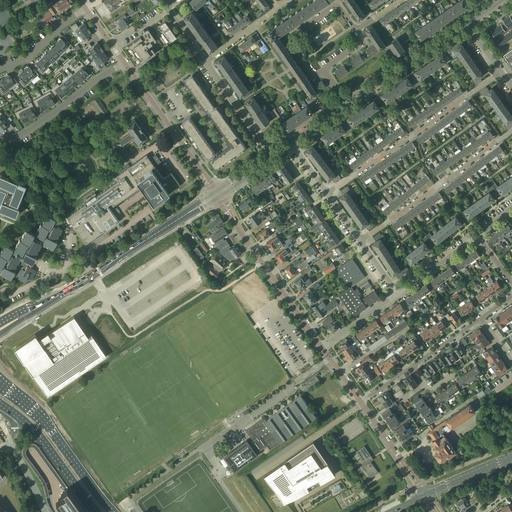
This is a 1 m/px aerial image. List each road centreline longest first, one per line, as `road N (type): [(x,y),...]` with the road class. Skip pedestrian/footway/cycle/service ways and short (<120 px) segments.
road 1 (residential): [(327,193),(501,70)]
road 2 (residential): [(511,130),(360,241)]
road 3 (primary): [(113,511),(0,378)]
road 4 (residential): [(322,348),(230,214)]
road 5 (residential): [(125,64),(25,133),(0,138)]
road 6 (tertiary): [(346,104),(465,21)]
road 7 (residential): [(355,30),(334,5),(290,34),(313,74),(324,71)]
road 8 (primary): [(0,406),(29,427),(95,511)]
road 9 (residential): [(201,173),(125,64)]
